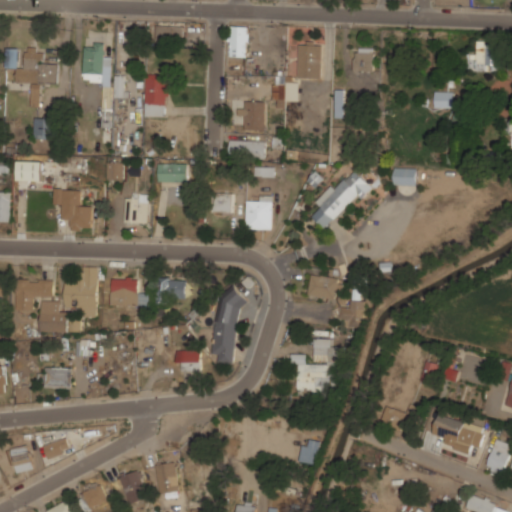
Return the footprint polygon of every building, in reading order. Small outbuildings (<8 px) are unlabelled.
[(184,26),(156,25),(156,40),(184,41),(184,26)] [(248,25),(231,25),(231,56),(248,56),(248,25)] [(299,41),(299,76),(323,76),(323,41),(299,41)] [(113,54),(104,54),(104,42),(85,42),(84,82),(104,82),(103,126),(111,126),(113,54)] [(470,51),(470,71),(501,71),(501,43),(476,43),(476,51),(470,51)] [(59,62),(46,62),(46,48),(26,48),(26,66),(18,66),(18,82),(59,82),(59,62)] [(374,70),(374,48),(355,48),(355,70),(374,70)] [(168,72),(147,72),(146,115),(168,115),(168,72)] [(124,74),(116,74),(116,96),(124,96),(124,74)] [(298,81),(285,81),(285,76),(272,76),(272,77),(248,76),(248,80),(273,80),(273,101),(284,101),(284,99),(298,99),(298,81)] [(31,107),(40,107),(41,83),(32,83),(31,107)] [(447,89),(447,103),(461,102),(460,88),(447,89)] [(265,129),(265,100),(245,100),(245,109),(243,109),(243,129),(265,129)] [(460,114),(452,115),(453,127),(471,125),(469,108),(459,109),(460,114)] [(35,138),(60,138),(60,117),(35,117),(35,138)] [(231,156),(265,156),(265,139),(231,139),(231,156)] [(43,161),(18,160),(18,180),(43,180),(43,161)] [(124,160),(107,160),(107,179),(124,179),(124,160)] [(159,180),(188,180),(188,162),(159,162),(159,180)] [(275,176),(275,167),(255,166),(255,176),(275,176)] [(319,204),(322,207),(313,216),(327,229),(371,183),(354,167),(319,204)] [(417,184),(417,167),(395,167),(395,184),(417,184)] [(83,189),(56,188),(55,203),(63,204),(63,219),(73,219),(73,231),(92,231),(93,203),(82,202),(83,189)] [(0,220),(12,220),(12,190),(0,190),(0,220)] [(234,192),(214,192),(214,211),(234,211),(234,192)] [(150,193),(126,193),(126,221),(150,221),(150,193)] [(272,229),(272,195),(247,195),(247,229),(272,229)] [(65,306),(84,306),(84,316),(97,316),(99,266),(80,265),(79,278),(66,278),(65,306)] [(310,296),(341,298),(339,318),(348,319),(348,326),(362,328),(366,289),(352,288),(351,296),(341,295),(343,276),(312,273),(310,296)] [(112,305),(150,305),(150,292),(139,292),(139,277),(112,277),(112,305)] [(158,277),(158,301),(186,301),(186,277),(158,277)] [(54,279),(17,279),(17,310),(34,310),(34,297),(54,297),(54,279)] [(69,331),(69,310),(57,310),(57,299),(43,299),(43,331),(69,331)] [(235,349),(238,319),(217,317),(213,353),(220,354),(220,361),(233,363),(235,349)] [(295,392),(340,392),(340,363),(347,363),(347,347),(333,347),(333,337),(315,337),(315,362),(307,362),(306,353),(294,353),(295,392)] [(77,339),(77,354),(93,354),(93,339),(77,339)] [(181,369),(202,369),(202,348),(181,348),(181,369)] [(421,380),(433,384),(440,363),(428,359),(421,380)] [(0,391),(8,391),(5,364),(0,364),(0,391)] [(46,387),(73,387),(73,366),(46,366),(46,387)] [(465,388),(449,387),(449,400),(464,401),(465,388)] [(410,413),(388,404),(381,422),(403,431),(410,413)] [(469,453),(475,436),(464,432),(467,425),(441,415),(434,434),(448,439),(445,445),(469,453)] [(322,440),(306,436),(300,460),(316,464),(322,440)] [(72,450),(68,437),(44,444),(48,457),(72,450)] [(487,468),(505,473),(511,450),(511,443),(497,439),(487,468)] [(17,472),(34,468),(30,444),(12,447),(17,472)] [(186,477),(211,476),(211,458),(185,459),(186,477)] [(179,490),(177,461),(158,463),(161,492),(179,490)] [(121,475),(130,502),(147,497),(139,470),(121,475)] [(84,490),(92,508),(109,500),(101,483),(84,490)] [(511,511),(511,510),(474,491),(466,507),(476,511),(511,511)] [(75,511),(69,499),(48,509),(49,511),(75,511)] [(255,511),(256,502),(238,501),(237,511),(255,511)]
